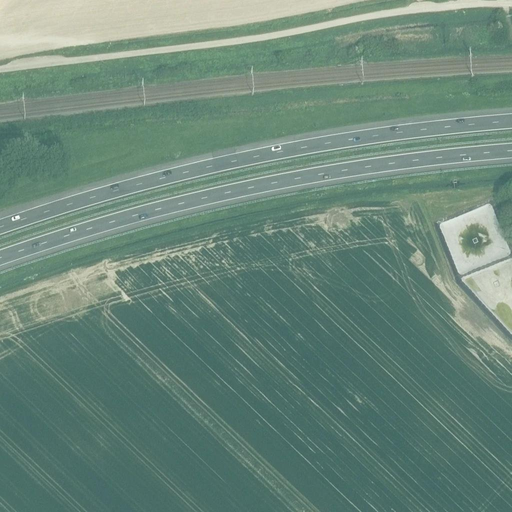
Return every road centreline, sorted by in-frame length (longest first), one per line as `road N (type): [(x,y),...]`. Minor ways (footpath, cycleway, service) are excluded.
road 1 (motorway): [(0,258),(247,188),(511,150)]
road 2 (motorway): [(511,121),(244,159),(0,227)]
road 3 (unclassified): [(0,68),(235,41),(422,8),(511,3)]
